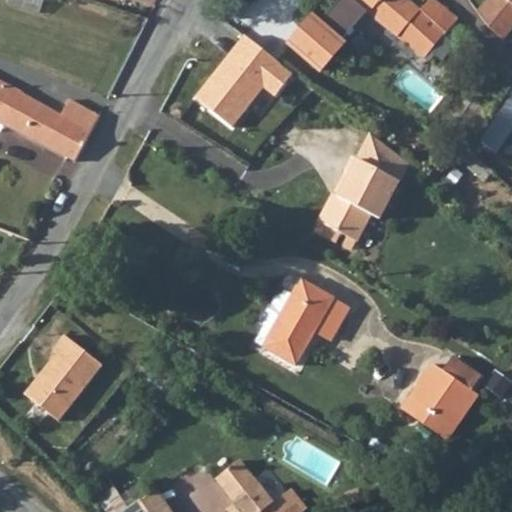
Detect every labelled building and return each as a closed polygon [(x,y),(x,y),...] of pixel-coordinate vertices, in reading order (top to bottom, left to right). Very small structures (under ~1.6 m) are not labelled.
[(7,0),(7,3),(40,13),(44,0),(7,0)] [(339,0),(335,5),(359,22),(367,11),(429,63),(435,55),(431,51),(457,20),(458,18),(438,2),(428,15),(408,0),(339,0)] [(511,0),(489,0),(475,17),(503,39),(511,28),(511,0)] [(359,22),(335,5),(320,23),(309,14),(298,28),(301,31),(290,44),(323,71),(345,44),(342,42),(359,22)] [(465,30),(457,20),(431,51),(435,55),(440,59),(465,30)] [(245,37),(195,100),(234,130),(264,91),(274,99),(293,74),(245,37)] [(0,121),(5,124),(75,162),(99,117),(69,100),(61,115),(23,91),(22,94),(0,81),(0,121)] [(511,117),(511,90),(499,108),(511,117)] [(465,146),(488,114),(473,103),(450,136),(465,146)] [(409,164),(371,134),(357,159),(353,158),(345,173),(350,175),(342,191),(345,192),(342,199),(334,194),(319,222),(356,242),(371,215),(380,220),(409,164)] [(350,175),(345,173),(334,194),(342,199),(345,192),(342,191),(350,175)] [(356,242),(319,222),(315,230),(352,249),(356,242)] [(254,342),(264,346),(302,280),(293,274),(286,276),(282,283),(284,290),(281,295),(274,296),(261,320),(262,327),(254,342)] [(334,299),(302,280),(264,346),(296,366),(315,332),(334,300),(334,299)] [(334,300),(315,332),(331,341),(350,308),(334,299),(334,300)] [(59,421),(102,366),(64,336),(53,349),(58,353),(24,394),(59,421)] [(443,371),(472,391),(482,376),(453,356),(443,371)] [(443,371),(434,365),(402,409),(446,440),(478,395),(472,391),(443,371)] [(282,511),(275,502),(240,461),(216,479),(235,503),(242,511),(282,511)] [(124,511),(148,497),(140,484),(117,500),(108,487),(91,501),(99,511),(124,511)] [(298,511),(285,494),(275,502),(282,511),(298,511)] [(158,511),(148,497),(124,511),(158,511)] [(242,511),(235,503),(226,510),(228,511),(242,511)]
